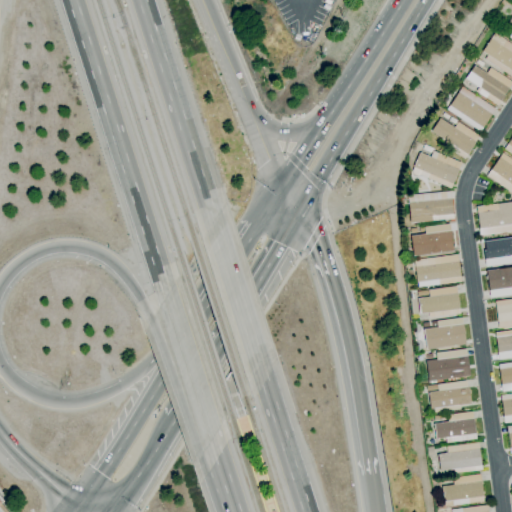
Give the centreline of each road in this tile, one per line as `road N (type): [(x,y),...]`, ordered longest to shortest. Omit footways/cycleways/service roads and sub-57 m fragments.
road 1 (motorway): [(256,232),(139,375),(81,402),(40,398),(0,360),(8,276),(21,262),(55,247),(92,250),(120,270),(149,320)]
road 2 (residential): [(501,511),(461,201),(468,173),(511,107)]
road 3 (motorway): [(71,0),(165,295)]
road 4 (motorway): [(368,476),(340,311),(299,205)]
road 5 (primary): [(173,419),(299,205)]
road 6 (primary): [(299,205),(424,0)]
road 7 (motorway): [(212,220),(142,0)]
road 8 (primary): [(299,205),(282,183),(203,0)]
road 9 (primary): [(400,0),(282,183)]
road 10 (motorway): [(305,511),(257,363)]
road 11 (motorway): [(165,295),(211,438)]
road 12 (motorway): [(257,363),(212,220)]
road 13 (motorway): [(149,320),(188,428),(211,438)]
road 14 (primary): [(259,227),(187,342)]
road 15 (primary): [(339,94),(299,132),(285,133),(244,98)]
